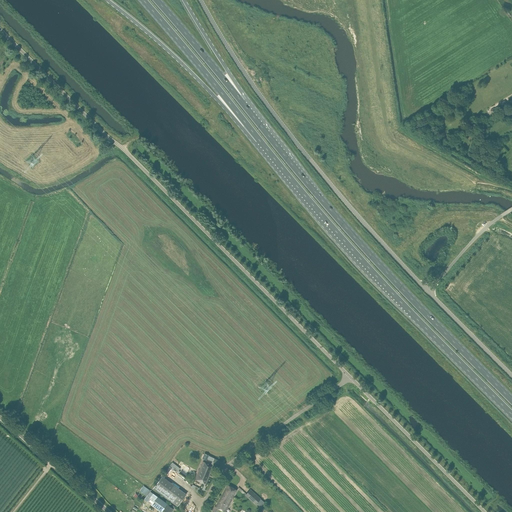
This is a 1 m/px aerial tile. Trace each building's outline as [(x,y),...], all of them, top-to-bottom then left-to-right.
[(498,106),(491,110),(493,114),(500,110),(498,106)] [(213,466),(203,461),(195,478),(206,484),(213,466)] [(177,506),(186,494),(161,475),(152,488),(177,506)] [(214,507),(210,511),(218,511),(219,510),(222,511),(225,511),(232,501),(231,501),(237,490),(226,485),(214,507)] [(143,486),(140,491),(144,494),(148,489),(143,486)] [(261,498),(250,489),(245,495),(256,505),(261,498)] [(161,511),(167,504),(153,494),(147,502),(161,511)]
